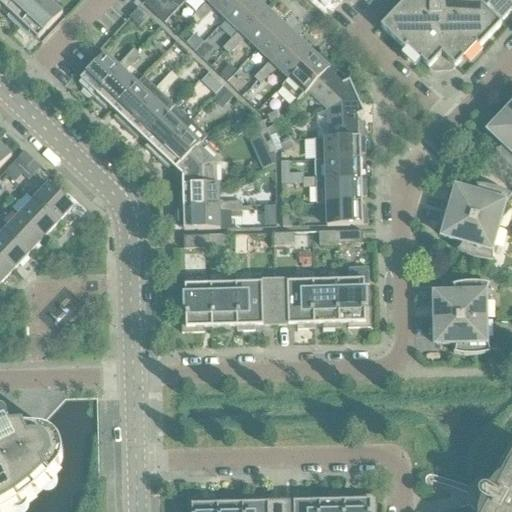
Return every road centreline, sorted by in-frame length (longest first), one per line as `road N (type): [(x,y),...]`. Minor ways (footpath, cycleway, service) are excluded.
road 1 (residential): [(132,374),(397,359),(397,205),(404,183),(451,125)]
road 2 (tertiary): [(132,374),(125,217),(0,89)]
road 3 (residential): [(402,511),(401,477),(393,461),(376,456),(134,464)]
road 4 (residential): [(132,374),(0,382)]
road 5 (residential): [(451,125),(357,34)]
